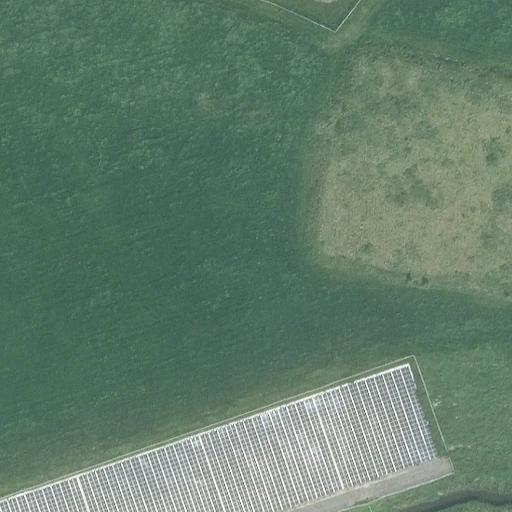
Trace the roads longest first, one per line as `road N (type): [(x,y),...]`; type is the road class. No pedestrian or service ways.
road 1 (track): [(375,0),(346,37),(330,43),(222,0)]
road 2 (track): [(315,511),(443,468)]
